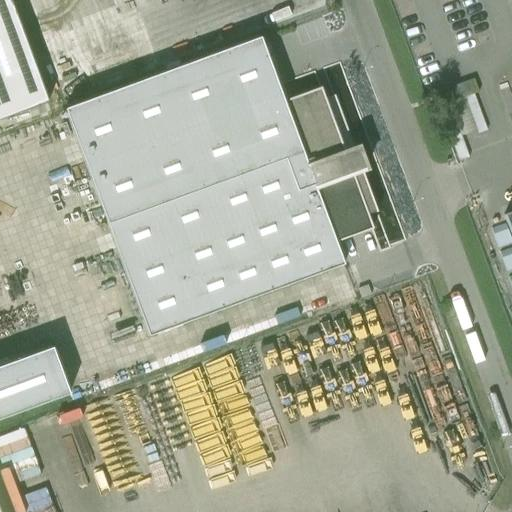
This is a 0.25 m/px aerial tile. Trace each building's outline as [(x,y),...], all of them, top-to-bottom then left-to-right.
[(0,0),(0,121),(48,103),(9,0),(0,0)] [(283,101),(260,38),(64,110),(148,337),(343,265),(335,243),(372,229),(367,216),(377,213),(362,171),(366,170),(358,147),(354,149),(351,140),(341,144),(320,88),(283,101)] [(471,81),(453,88),(457,98),(474,91),(471,81)] [(511,211),(510,212),(503,214),(511,238),(511,211)] [(367,285),(358,289),(361,298),(371,294),(367,285)] [(52,348),(0,366),(0,419),(69,395),(52,348)]
